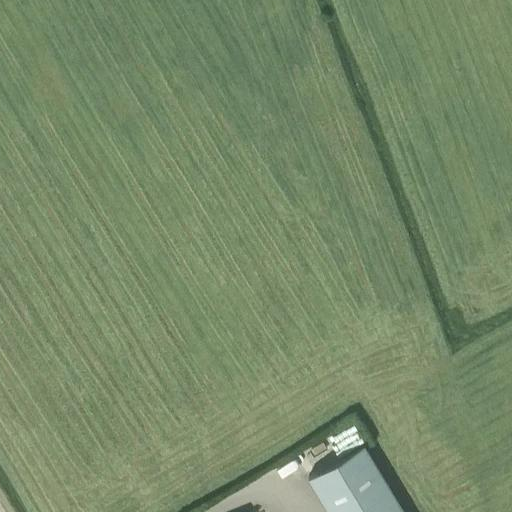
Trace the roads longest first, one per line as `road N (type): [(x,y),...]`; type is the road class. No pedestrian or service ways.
road 1 (unclassified): [(270,0),(405,351)]
road 2 (unclassified): [(146,511),(405,351)]
road 3 (unclassified): [(0,333),(108,511)]
road 4 (unclassified): [(405,351),(511,285)]
